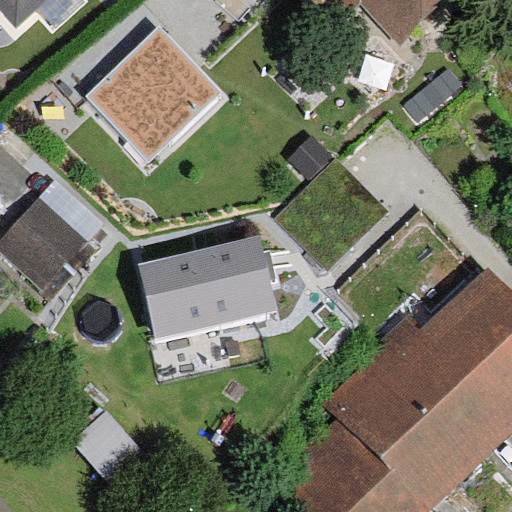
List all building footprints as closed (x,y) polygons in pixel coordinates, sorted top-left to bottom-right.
[(56,0),(0,0),(0,12),(18,33),(56,0)] [(365,6),(403,46),(451,0),(306,0),(338,32),(365,6)] [(147,42),(86,94),(134,150),(196,98),(147,42)] [(334,158),(314,139),(291,162),(311,182),(334,158)] [(283,221),(328,268),(383,214),(337,168),(283,221)] [(88,246),(42,202),(0,246),(0,249),(45,292),(88,246)] [(274,313),(259,245),(144,270),(159,338),(274,313)] [(295,511),(432,511),(511,438),(511,300),(490,277),(424,338),(411,324),(323,405),(341,424),(272,488),(295,511)] [(149,461),(108,415),(74,446),(114,492),(149,461)] [(11,511),(0,498),(0,511),(11,511)]
